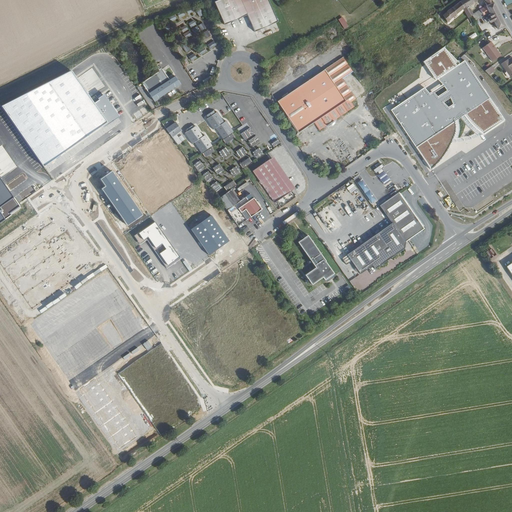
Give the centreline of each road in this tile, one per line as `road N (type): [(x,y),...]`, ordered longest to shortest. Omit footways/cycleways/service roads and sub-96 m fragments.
road 1 (secondary): [(227,407),(458,242)]
road 2 (residential): [(321,192),(392,143),(458,242)]
road 3 (secondary): [(76,511),(227,407)]
road 4 (residential): [(75,191),(80,214),(150,310)]
road 5 (residential): [(246,84),(321,192)]
road 6 (unclassified): [(257,236),(150,310)]
road 7 (residential): [(150,310),(227,407)]
road 8 (residential): [(162,113),(75,177),(75,191)]
